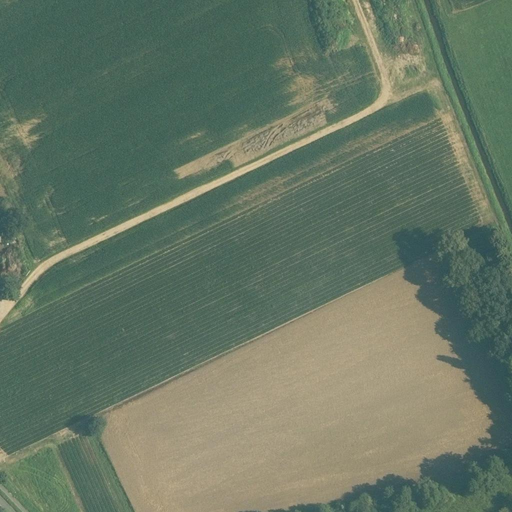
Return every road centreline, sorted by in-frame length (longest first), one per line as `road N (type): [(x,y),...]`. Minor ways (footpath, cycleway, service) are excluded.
road 1 (track): [(396,99),(41,267),(0,315)]
road 2 (track): [(361,0),(396,99),(439,79),(504,244)]
